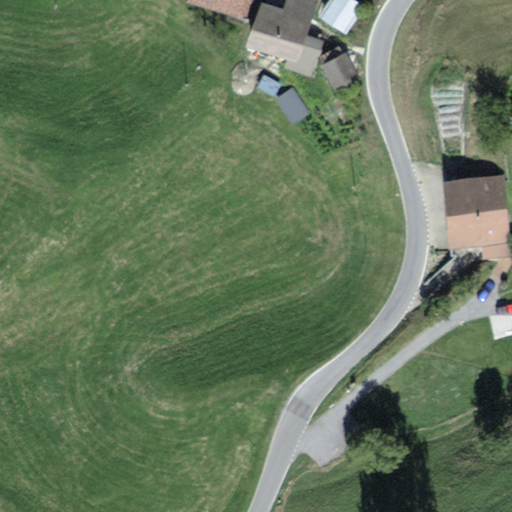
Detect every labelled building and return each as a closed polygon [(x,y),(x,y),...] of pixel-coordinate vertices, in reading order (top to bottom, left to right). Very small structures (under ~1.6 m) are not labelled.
[(201,0),(227,9),(225,14),(234,17),(236,12),(247,15),(251,0),(201,0)] [(289,0),(281,22),(261,14),(250,40),(290,55),(286,65),(308,73),(318,43),(301,37),(313,2),(307,0),(289,0)] [(360,6),(350,0),(331,0),(322,15),(344,29),(360,6)] [(338,48),(321,56),(336,86),(353,78),(338,48)] [(279,85),(263,76),(258,86),(274,94),(279,85)] [(506,177),(450,181),(455,244),(510,240),(506,177)]
